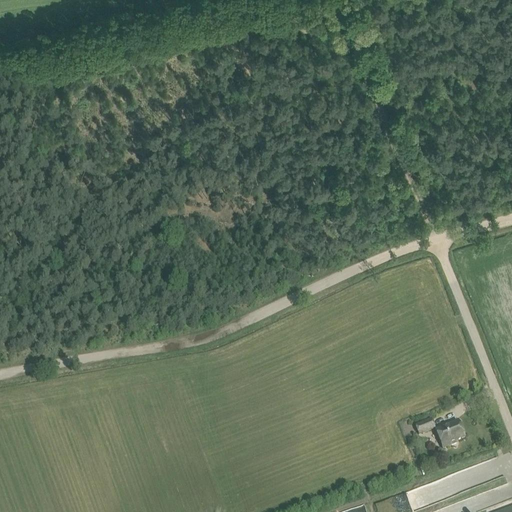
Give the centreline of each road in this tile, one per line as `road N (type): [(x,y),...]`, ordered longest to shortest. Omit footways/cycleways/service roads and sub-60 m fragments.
road 1 (track): [(0,374),(210,345),(370,264),(511,220)]
road 2 (track): [(434,240),(340,0)]
road 3 (track): [(0,56),(238,0)]
